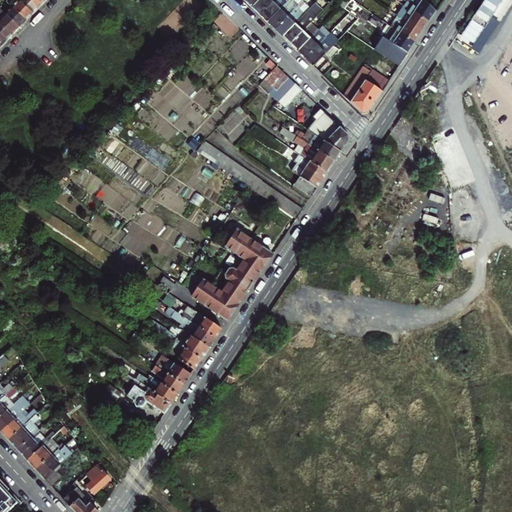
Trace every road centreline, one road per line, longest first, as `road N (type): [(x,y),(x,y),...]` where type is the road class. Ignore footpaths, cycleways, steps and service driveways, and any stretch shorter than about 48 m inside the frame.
road 1 (tertiary): [(360,154),(120,511)]
road 2 (residential): [(357,127),(227,0)]
road 3 (residential): [(360,154),(502,219)]
road 4 (residential): [(502,219),(376,131)]
